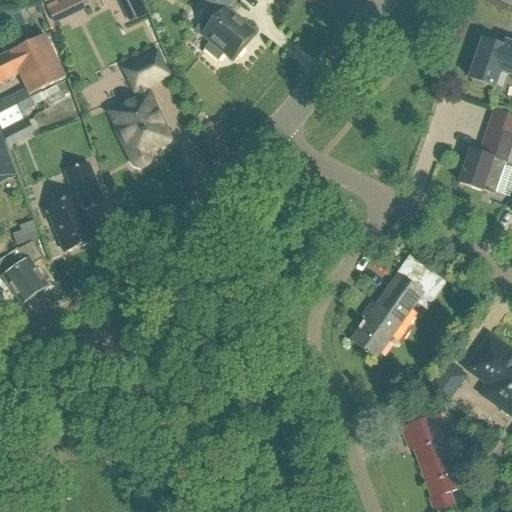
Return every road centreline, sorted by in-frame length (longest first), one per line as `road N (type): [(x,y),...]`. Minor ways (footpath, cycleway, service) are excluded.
road 1 (residential): [(373,511),(311,328),(387,202)]
road 2 (tertiary): [(93,354),(140,275),(271,136)]
road 3 (unclassified): [(93,354),(167,412),(200,511)]
road 4 (tertiary): [(271,136),(384,0)]
road 5 (residential): [(511,279),(411,208),(387,202)]
road 6 (residential): [(387,202),(271,136)]
